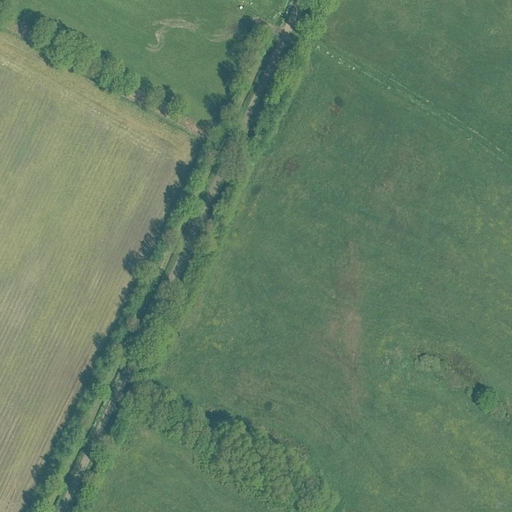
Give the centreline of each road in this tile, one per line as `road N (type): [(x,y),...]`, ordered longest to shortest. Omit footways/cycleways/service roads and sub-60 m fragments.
road 1 (unclassified): [(62,511),(301,0)]
road 2 (track): [(288,27),(511,171)]
